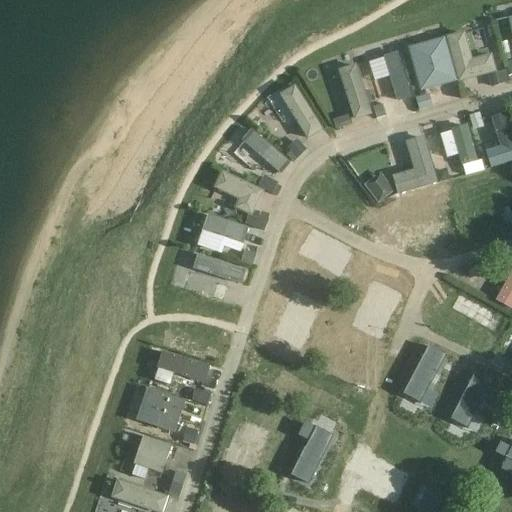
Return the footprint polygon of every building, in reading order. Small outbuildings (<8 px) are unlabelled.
[(463,33),(445,38),(458,83),(495,73),(491,55),(471,61),(463,33)] [(453,81),(442,41),(428,45),(412,50),(419,75),(417,75),(421,89),(453,81)] [(367,59),(374,81),(390,76),(397,98),(412,94),(398,49),(367,59)] [(339,69),(355,121),(373,115),(357,63),(339,69)] [(506,71),(489,75),(492,86),(509,82),(506,71)] [(310,139),(325,129),(296,84),(280,94),(310,139)] [(428,94),(415,98),(418,110),(432,106),(428,94)] [(382,104),(372,107),(376,119),(385,116),(382,104)] [(478,114),(470,116),(473,128),(481,125),(478,114)] [(511,137),(505,114),(492,118),(503,152),(511,148),(511,137)] [(340,118),(332,121),(335,130),(343,127),(340,118)] [(470,125),(441,131),(446,158),(460,155),(464,173),(494,168),(491,152),(476,155),(470,125)] [(413,170),(391,177),(397,196),(438,184),(424,136),(404,142),(413,170)] [(299,143),(286,155),(293,162),(306,150),(299,143)] [(441,171),(435,172),(438,184),(449,180),(448,174),(441,171)] [(221,172),(213,189),(238,200),(234,209),(251,216),(262,192),(221,172)] [(378,204),(395,193),(382,173),(365,183),(378,204)] [(267,178),(261,190),(272,196),(278,184),(267,178)] [(402,234),(444,223),(440,209),(398,221),(402,234)] [(255,215),(250,227),(264,232),(270,215),(260,212),(258,216),(255,215)] [(198,246),(240,259),(250,227),(208,213),(198,246)] [(244,251),(240,264),(251,267),(255,255),(244,251)] [(509,274),(494,301),(511,311),(511,310),(511,258),(508,257),(501,269),(509,274)] [(479,267),(467,270),(470,278),(481,275),(479,267)] [(216,283),(211,298),(223,302),(228,287),(216,283)] [(459,293),(450,309),(487,331),(496,314),(459,293)] [(341,303),(337,313),(351,318),(355,308),(341,303)] [(331,339),(322,364),(367,379),(372,366),(360,362),(363,351),(342,344),(342,343),(331,339)] [(428,347),(403,395),(420,404),(431,383),(431,384),(446,356),(428,347)] [(173,373),(204,383),(210,366),(161,350),(155,367),(151,378),(169,384),(173,373)] [(214,351),(210,364),(218,367),(223,354),(214,351)] [(475,372),(450,420),(467,429),(478,409),(493,381),(475,372)] [(146,391),(141,404),(136,420),(157,427),(173,432),(183,403),(146,391)] [(201,391),(197,402),(206,405),(210,393),(201,391)] [(269,449),(275,432),(228,417),(222,434),(269,449)] [(186,428),(182,443),(194,446),(198,431),(186,428)] [(304,449),(290,477),(308,486),(332,437),(315,428),(305,449),(304,449)] [(170,446),(143,437),(133,464),(160,473),(170,446)] [(175,472),(171,484),(182,487),(186,475),(175,472)] [(430,488),(418,511),(442,511),(449,497),(430,488)]
